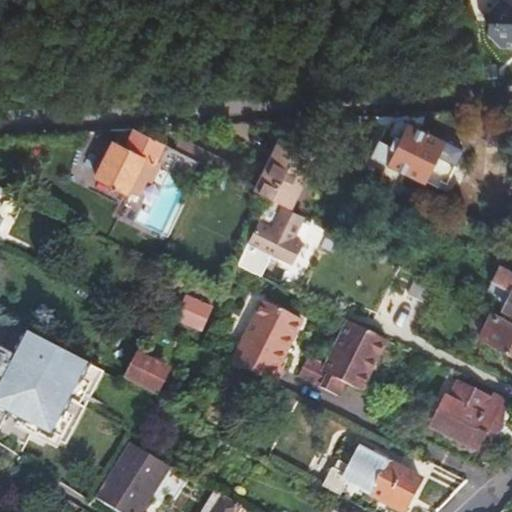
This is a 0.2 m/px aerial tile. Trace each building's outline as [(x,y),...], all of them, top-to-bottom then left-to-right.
[(511,0),(497,0),(493,7),(493,13),(491,14),(489,16),(488,20),(488,23),(490,25),(492,27),(492,36),(498,45),(511,45),(511,0)] [(388,124),(374,153),(444,187),(464,149),(403,120),(397,121),(393,126),(388,124)] [(174,148),(134,128),(118,137),(119,138),(114,147),(112,148),(98,175),(139,196),(156,163),(189,180),(198,161),(194,159),(176,150),(174,148)] [(282,136),(256,190),(271,198),(292,208),(318,154),(282,136)] [(181,140),(176,150),(194,159),(198,161),(211,167),(229,177),(235,166),(181,140)] [(259,221),(249,242),(288,263),(299,242),(290,238),(300,219),(282,210),(272,229),(259,221)] [(511,269),(502,265),(487,292),(506,302),(501,312),(511,317),(511,269)] [(232,362),(272,383),(281,366),(278,364),(304,314),(267,295),(232,362)] [(191,297),(178,324),(195,333),(209,305),(191,297)] [(511,323),(493,314),(483,337),(511,351),(511,323)] [(387,341),(350,321),(327,366),(323,373),(303,362),(295,376),(337,397),(344,384),(361,392),(387,341)] [(0,405),(1,406),(0,407),(0,410),(35,429),(54,396),(78,410),(99,370),(37,337),(25,360),(0,346),(0,405)] [(138,354),(127,375),(157,391),(168,370),(138,354)] [(306,355),(303,362),(323,373),(327,366),(306,355)] [(502,400),(489,393),(488,396),(455,379),(447,395),(434,420),(446,426),(446,432),(455,437),(459,433),(468,437),(471,431),(483,437),(487,439),(501,426),(502,400)] [(427,422),(446,432),(446,426),(434,420),(447,395),(443,393),(427,422)] [(35,429),(61,442),(78,410),(54,396),(35,429)] [(476,449),(483,437),(471,431),(468,437),(459,433),(455,437),(476,449)] [(121,511),(139,511),(170,463),(130,440),(95,496),(121,511)] [(320,484),(338,494),(347,477),(352,483),(358,487),(365,490),(373,491),(371,493),(405,511),(421,479),(358,446),(347,465),(336,459),(333,465),(331,464),(320,484)] [(238,511),(243,504),(216,489),(202,511),(238,511)]
